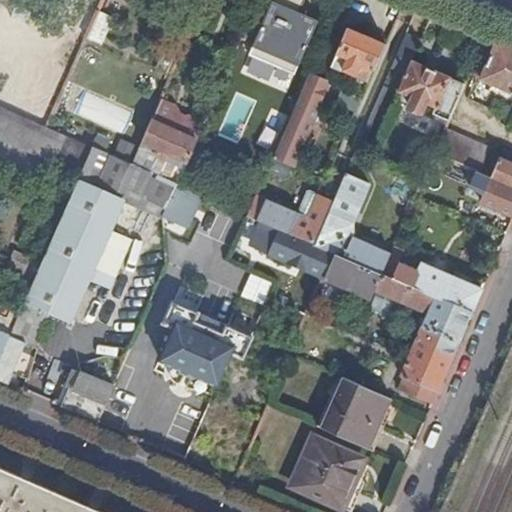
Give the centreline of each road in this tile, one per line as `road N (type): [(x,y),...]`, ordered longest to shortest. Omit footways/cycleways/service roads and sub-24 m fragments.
road 1 (residential): [(0,414),(222,511)]
road 2 (residential): [(419,511),(511,296)]
